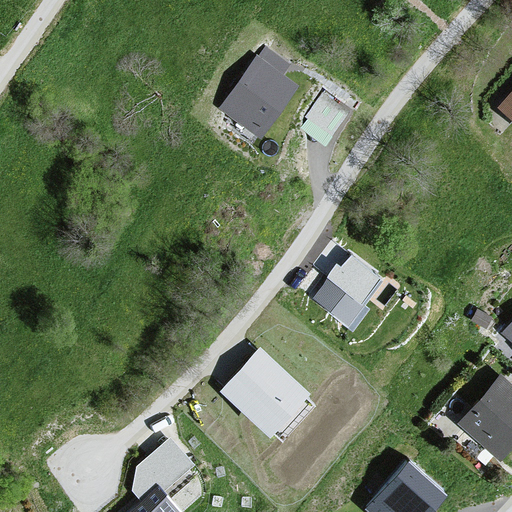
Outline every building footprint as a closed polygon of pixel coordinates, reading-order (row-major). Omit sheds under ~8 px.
[(321,68),(271,35),(235,90),(285,123),(321,68)] [(511,81),(495,98),(511,115),(511,81)] [(323,86),(299,121),(327,140),(350,104),(323,86)] [(393,255),(362,233),(329,281),(361,302),(393,255)] [(267,429),(307,386),(258,341),(218,384),(267,429)] [(511,370),(510,369),(472,419),(511,449),(511,370)] [(425,511),(447,489),(409,455),(365,503),(374,511),(425,511)] [(161,482),(124,511),(181,511),(184,510),(161,482)]
